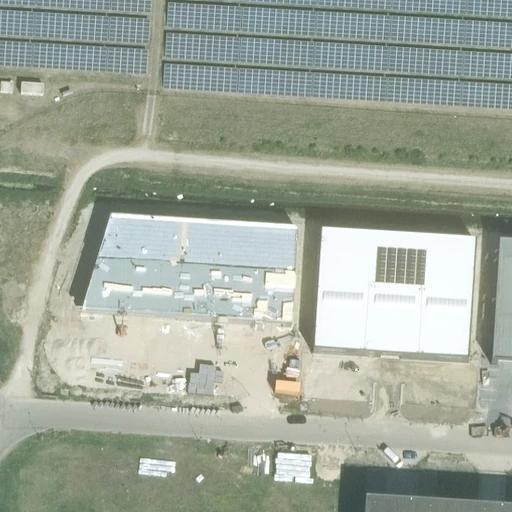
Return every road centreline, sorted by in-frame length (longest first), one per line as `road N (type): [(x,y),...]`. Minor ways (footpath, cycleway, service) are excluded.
road 1 (unclassified): [(511,444),(0,413)]
road 2 (track): [(144,155),(157,0)]
